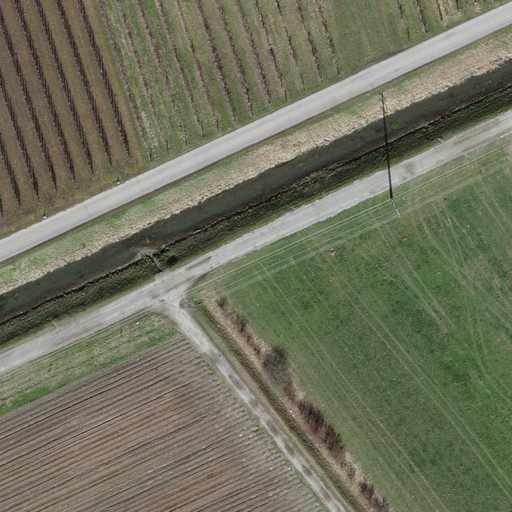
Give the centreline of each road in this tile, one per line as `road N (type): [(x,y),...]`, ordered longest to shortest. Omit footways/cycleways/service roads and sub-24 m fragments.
road 1 (track): [(511,131),(0,368)]
road 2 (track): [(511,13),(0,250)]
road 3 (track): [(335,511),(185,324),(169,289)]
